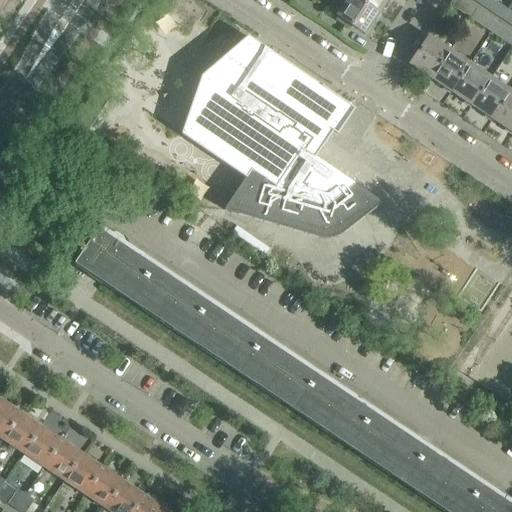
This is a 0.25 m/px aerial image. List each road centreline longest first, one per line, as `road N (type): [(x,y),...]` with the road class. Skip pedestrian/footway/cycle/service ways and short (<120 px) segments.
road 1 (residential): [(511,473),(135,227)]
road 2 (residential): [(233,511),(253,479),(0,311)]
road 3 (residential): [(374,91),(511,184)]
road 4 (residential): [(237,0),(374,91)]
road 5 (tertiary): [(0,117),(78,0)]
